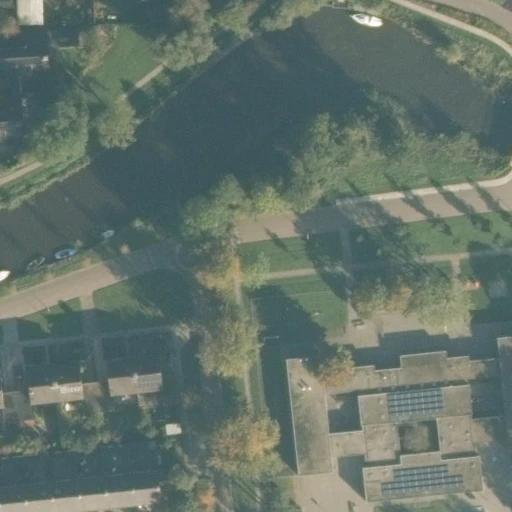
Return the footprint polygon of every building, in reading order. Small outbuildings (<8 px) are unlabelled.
[(0,0),(0,8),(13,8),(13,0),(0,0)] [(47,24),(47,0),(21,0),(21,24),(47,24)] [(60,47),(80,45),(79,28),(16,32),(17,48),(0,49),(0,77),(11,77),(23,76),(49,74),(47,47),(60,46),(60,47)] [(12,94),(25,93),(23,76),(11,77),(12,94)] [(0,140),(23,139),(20,95),(0,96),(0,140)] [(42,112),(52,111),(50,96),(41,97),(42,112)] [(473,438),(506,435),(508,456),(511,455),(511,337),(497,340),(499,359),(447,365),(446,353),(400,358),(401,370),(323,378),(321,357),(286,361),(298,477),(332,474),(330,453),(364,450),(366,469),(362,469),(366,504),(483,492),(479,458),(475,458),(473,438)] [(158,356),(134,359),(138,392),(162,390),(163,406),(179,404),(175,375),(161,377),(158,356)] [(110,383),(96,384),(99,413),(114,412),(112,395),(138,392),(134,359),(107,362),(110,383)] [(79,365),(54,368),(58,401),(82,399),(84,415),(99,413),(96,384),(81,386),(79,365)] [(35,421),(34,412),(41,412),(40,403),(58,401),(54,368),(28,371),(30,391),(17,393),(20,422),(35,421)] [(0,378),(0,407),(2,407),(4,424),(20,422),(17,393),(2,395),(0,378)] [(146,443),(128,444),(128,453),(147,451),(146,443)] [(128,453),(128,444),(109,446),(109,455),(128,453)] [(93,448),(74,450),(75,459),(94,457),(93,448)] [(57,461),(75,459),(74,450),(56,452),(57,461)] [(20,456),(21,465),(40,463),(39,454),(20,456)] [(3,467),(21,465),(20,456),(2,458),(3,467)] [(158,472),(131,475),(134,506),(161,504),(158,472)] [(107,509),(134,506),(131,475),(104,478),(107,509)] [(80,511),(81,511),(107,509),(104,478),(77,480),(80,511)] [(50,483),(53,511),(80,511),(77,480),(50,483)] [(53,511),(50,483),(24,486),(26,511),(53,511)] [(0,511),(26,511),(24,486),(0,488),(0,511)]
